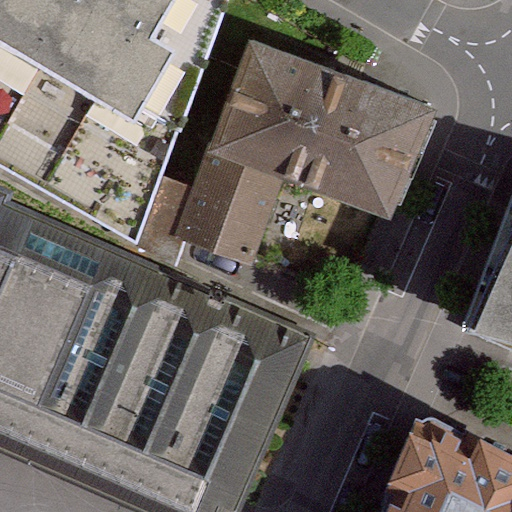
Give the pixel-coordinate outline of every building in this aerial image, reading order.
[(0,0),(0,159),(144,244),(168,173),(226,0),(0,0)] [(429,95),(253,33),(213,145),(290,172),(390,207),(429,95)] [(290,172),(213,145),(202,184),(187,239),(266,264),(290,172)] [(202,184),(168,173),(144,244),(183,260),(187,239),(202,184)] [(0,432),(172,511),(230,511),(292,351),(0,209),(0,432)] [(511,226),(471,324),(511,335),(511,226)] [(511,442),(419,411),(374,511),(511,511),(511,510),(511,442)]
